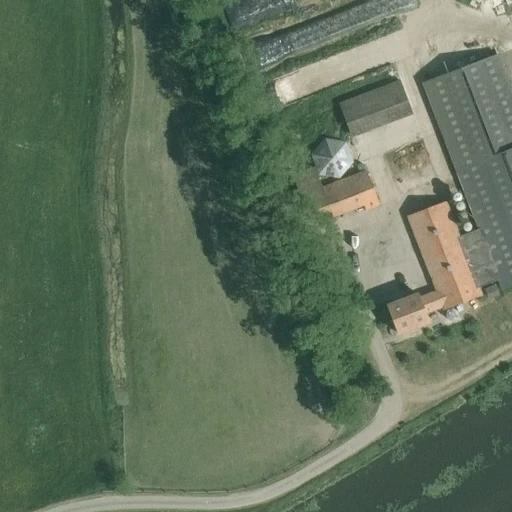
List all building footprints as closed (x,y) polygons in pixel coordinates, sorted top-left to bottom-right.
[(252,0),(244,5),(252,20),(277,6),(273,0),(252,0)] [(447,71),(422,81),(456,170),(478,229),(497,281),(498,280),(501,287),(511,283),(511,82),(500,52),(447,71)] [(352,137),(412,114),(399,80),(339,103),(352,137)] [(314,166),(317,173),(338,179),(353,162),(345,142),(325,138),(310,156),(313,167),(314,166)] [(314,166),(313,167),(292,175),(309,220),(331,212),(333,217),(363,206),(365,211),(379,206),(366,170),(322,186),(317,173),(314,166)] [(418,293),(387,305),(398,334),(429,322),(426,313),(442,307),(443,310),(482,295),(479,287),(497,281),(478,229),(459,236),(446,201),(407,215),(436,291),(419,297),(418,293)] [(382,294),(386,301),(415,287),(412,280),(382,294)]
